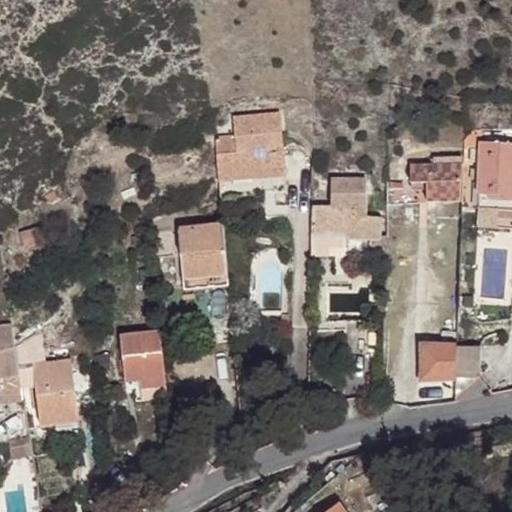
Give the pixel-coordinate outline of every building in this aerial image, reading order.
[(274,118),(265,119),(266,137),(276,136),(274,118)] [(229,141),(209,142),(212,181),(246,179),(245,174),(255,173),(255,178),(279,175),(276,136),(266,137),(265,119),(227,122),(229,141)] [(511,149),(474,147),(473,200),(483,201),(483,204),(511,206),(511,152),(511,149)] [(454,208),(455,164),(431,163),(431,170),(407,169),(406,186),(430,187),(430,207),(454,208)] [(325,211),(307,211),(306,253),(329,254),(329,262),(380,262),(380,243),(375,243),(376,224),(361,222),(361,186),(326,186),(325,211)] [(483,201),(473,200),(472,214),(491,215),(511,216),(511,206),(483,204),(483,201)] [(491,234),(491,215),(472,214),(472,233),(491,234)] [(220,268),(216,229),(172,233),(178,293),(222,289),(220,268)] [(33,232),(14,238),(20,254),(38,248),(33,232)] [(306,253),(305,263),(329,262),(329,254),(306,253)] [(227,353),(225,328),(205,329),(207,355),(227,353)] [(7,332),(0,333),(0,382),(14,381),(7,332)] [(37,338),(12,351),(15,371),(23,371),(23,369),(28,369),(34,434),(74,429),(67,364),(40,367),(37,338)] [(119,388),(135,387),(159,385),(155,338),(115,341),(119,388)] [(450,386),(451,351),(417,350),(416,385),(450,386)] [(14,381),(0,382),(0,408),(17,406),(14,381)] [(159,385),(135,387),(135,395),(160,393),(159,385)] [(25,460),(22,442),(3,445),(6,463),(25,460)]
